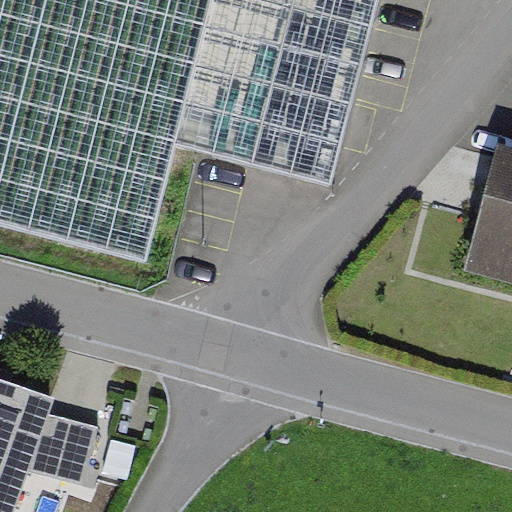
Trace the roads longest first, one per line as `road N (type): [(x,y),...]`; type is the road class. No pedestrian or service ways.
road 1 (residential): [(250,356),(511,425)]
road 2 (residential): [(0,291),(250,356)]
road 3 (unclassified): [(155,511),(250,356)]
